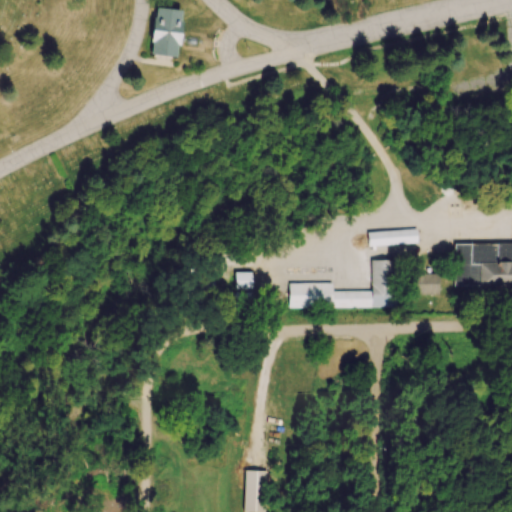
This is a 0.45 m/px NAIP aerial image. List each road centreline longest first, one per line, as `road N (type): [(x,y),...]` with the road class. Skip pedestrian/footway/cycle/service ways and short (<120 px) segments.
road 1 (residential): [(511,327),(206,330),(166,340)]
road 2 (residential): [(500,0),(266,60)]
road 3 (residential): [(379,329),(373,511)]
road 4 (residential): [(145,511),(152,364),(166,340)]
